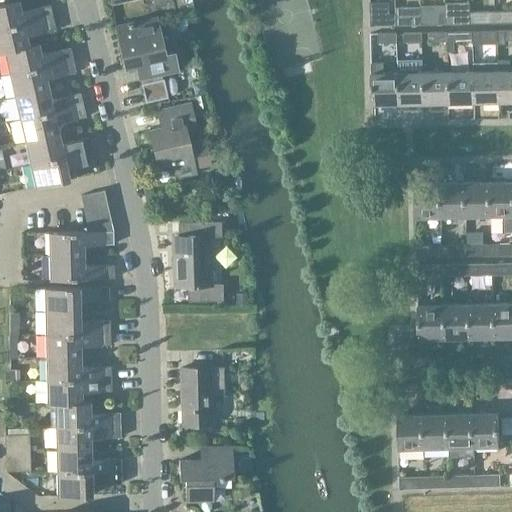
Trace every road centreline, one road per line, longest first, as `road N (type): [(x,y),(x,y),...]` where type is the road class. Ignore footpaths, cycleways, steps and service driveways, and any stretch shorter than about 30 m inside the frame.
road 1 (residential): [(151,504),(141,236),(76,0)]
road 2 (residential): [(151,504),(34,504),(0,479)]
